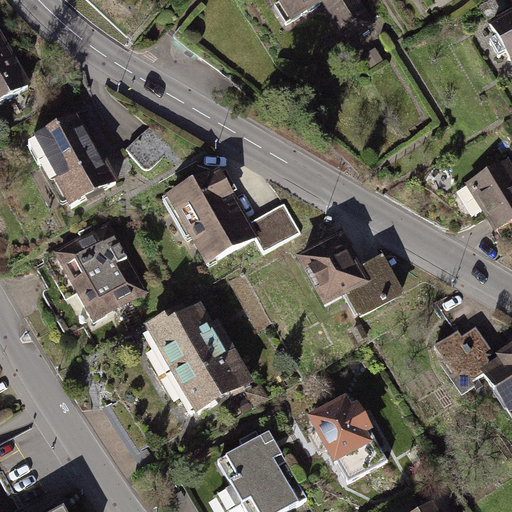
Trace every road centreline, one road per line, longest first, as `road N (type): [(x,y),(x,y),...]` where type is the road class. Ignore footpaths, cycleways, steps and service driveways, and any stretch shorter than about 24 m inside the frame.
road 1 (tertiary): [(38,0),(97,56),(511,294)]
road 2 (tertiary): [(0,310),(52,405),(128,511)]
